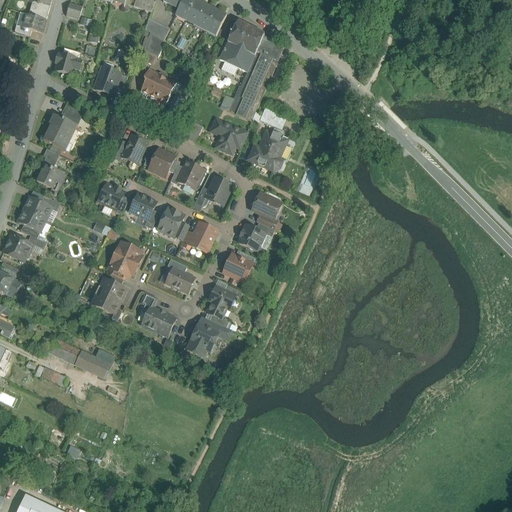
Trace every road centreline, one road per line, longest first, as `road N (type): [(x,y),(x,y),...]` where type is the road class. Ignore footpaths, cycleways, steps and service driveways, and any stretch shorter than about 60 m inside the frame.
road 1 (tertiary): [(511,248),(363,99),(244,0)]
road 2 (residential): [(42,81),(253,183)]
road 3 (residential): [(0,214),(42,81)]
